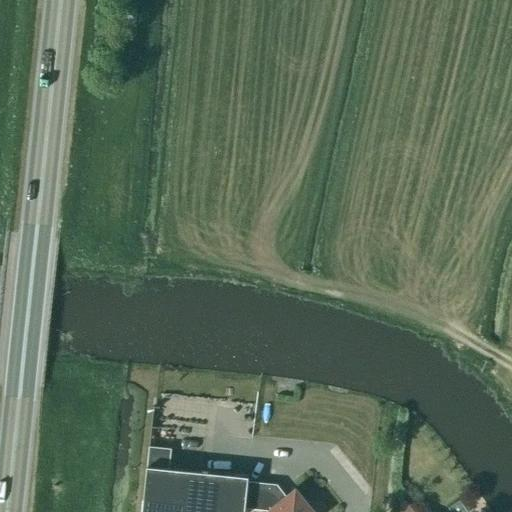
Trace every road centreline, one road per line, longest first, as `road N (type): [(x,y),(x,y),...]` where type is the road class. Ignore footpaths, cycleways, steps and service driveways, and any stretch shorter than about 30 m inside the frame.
road 1 (trunk): [(8,511),(59,0)]
road 2 (track): [(511,367),(430,319),(277,275)]
